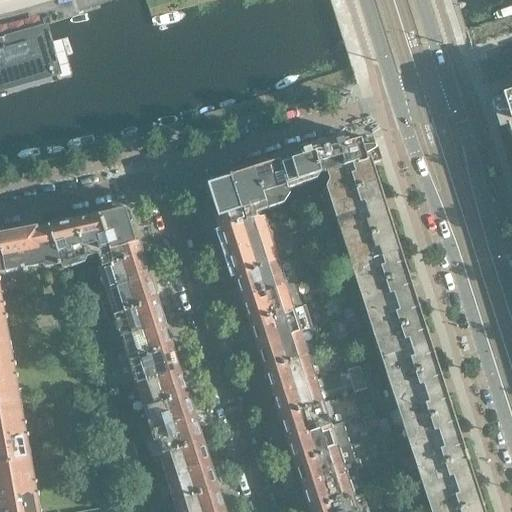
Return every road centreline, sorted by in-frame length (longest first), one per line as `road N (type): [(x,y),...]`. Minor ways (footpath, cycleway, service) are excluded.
road 1 (tertiary): [(395,98),(511,435)]
road 2 (residential): [(152,186),(263,511)]
road 3 (residential): [(152,186),(181,159),(395,98)]
road 4 (tertiary): [(511,286),(448,80)]
road 5 (residential): [(0,211),(129,183),(152,186)]
